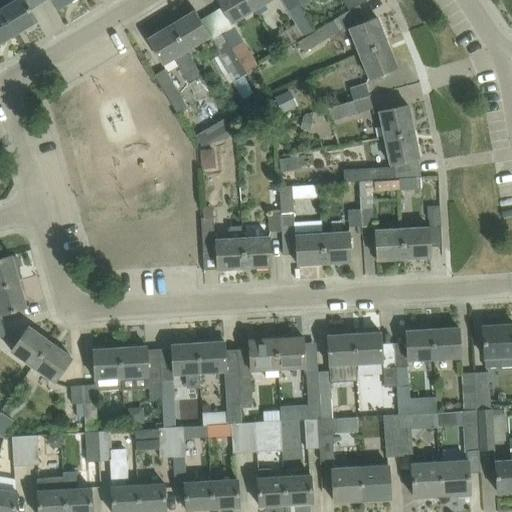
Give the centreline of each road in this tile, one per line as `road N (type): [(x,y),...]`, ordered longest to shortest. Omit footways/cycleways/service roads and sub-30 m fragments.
road 1 (residential): [(511,282),(97,311),(73,306),(59,286),(36,209)]
road 2 (residential): [(36,209),(11,89),(24,72),(144,0)]
